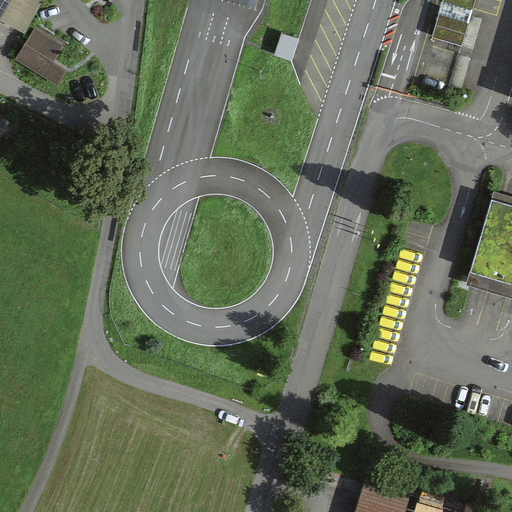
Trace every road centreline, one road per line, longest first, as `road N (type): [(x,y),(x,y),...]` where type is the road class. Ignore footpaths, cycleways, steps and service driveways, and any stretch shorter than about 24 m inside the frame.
road 1 (residential): [(384,94),(270,511)]
road 2 (track): [(137,0),(84,351)]
road 3 (unknown): [(473,143),(418,327),(446,352),(511,357)]
road 4 (track): [(84,351),(138,380),(294,434)]
road 5 (track): [(84,351),(54,461),(27,511)]
road 6 (unknown): [(473,143),(404,131),(370,146),(332,125)]
